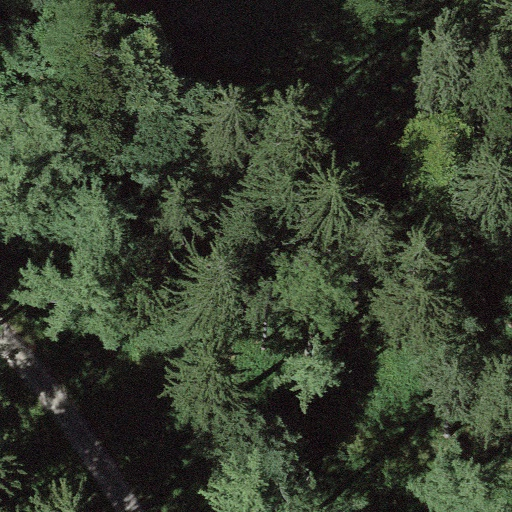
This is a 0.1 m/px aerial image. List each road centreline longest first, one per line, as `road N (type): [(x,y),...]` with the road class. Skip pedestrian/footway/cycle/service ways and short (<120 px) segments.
road 1 (track): [(511,442),(159,382),(0,317)]
road 2 (track): [(0,326),(122,511)]
